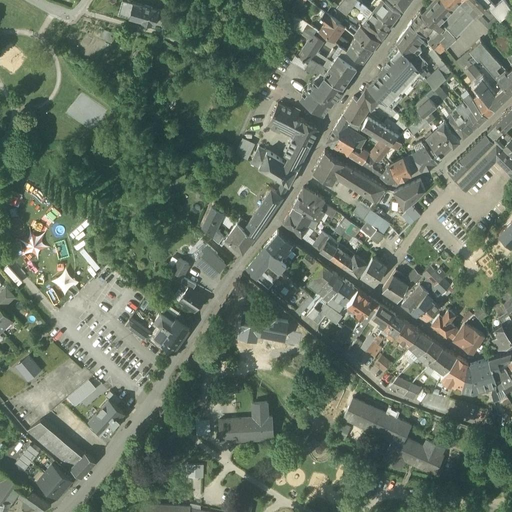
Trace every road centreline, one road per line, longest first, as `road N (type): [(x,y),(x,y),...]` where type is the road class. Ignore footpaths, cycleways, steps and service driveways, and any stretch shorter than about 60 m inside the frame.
road 1 (residential): [(276,221),(152,399),(60,511)]
road 2 (residential): [(511,346),(473,357),(276,221)]
road 3 (residential): [(317,141),(395,185),(439,162),(511,95)]
road 4 (residential): [(416,0),(317,141)]
road 5 (track): [(366,511),(370,500),(398,495),(426,505),(499,505),(503,511)]
